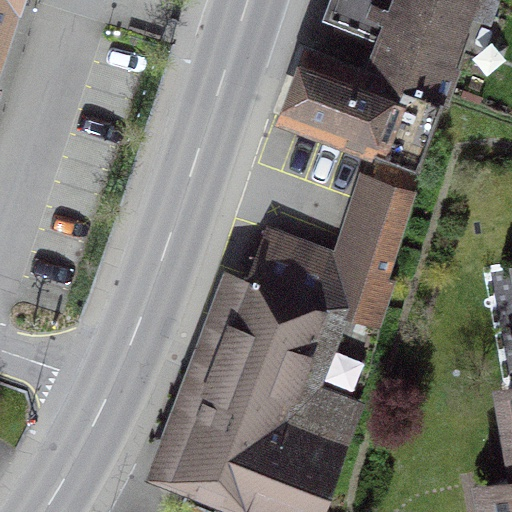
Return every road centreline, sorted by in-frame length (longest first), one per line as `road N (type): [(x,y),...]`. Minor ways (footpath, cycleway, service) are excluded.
road 1 (secondary): [(254,0),(113,390)]
road 2 (secondary): [(113,390),(43,511)]
